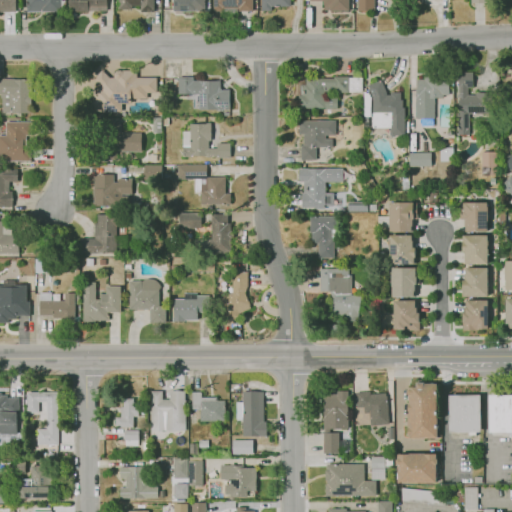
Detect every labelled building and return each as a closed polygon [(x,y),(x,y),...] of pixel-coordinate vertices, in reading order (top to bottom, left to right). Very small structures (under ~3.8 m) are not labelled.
[(0,12),(0,0),(16,0),(16,12),(0,12)] [(61,12),(42,12),(27,12),(27,9),(26,0),(61,0),(61,1),(65,0),(66,7),(61,7),(61,12)] [(88,12),(69,12),(69,0),(107,0),(107,11),(88,11),(88,12)] [(154,0),(154,12),(140,12),(140,6),(131,6),(131,9),(118,9),(118,0),(154,0)] [(173,11),(173,0),(204,0),(205,11),(173,11)] [(223,20),(213,20),(213,0),(252,0),(252,12),(237,12),(237,19),(223,19),(223,20)] [(271,11),(262,11),(262,0),(290,0),(290,6),(271,7),(271,11)] [(349,0),(349,11),(329,11),(329,10),(324,10),(324,5),(323,5),(323,1),(310,1),(310,0),(349,0)] [(374,0),(374,11),(358,11),(357,0),(374,0)] [(117,71),(137,70),(137,78),(157,78),(157,93),(147,93),(147,98),(131,99),(131,104),(122,104),(122,112),(93,112),(93,101),(96,101),(96,88),(100,88),(100,86),(93,79),(102,70),(110,78),(114,78),(114,74),(117,71)] [(337,109),(325,109),(325,108),(299,108),(299,96),(294,96),(294,85),(295,85),(295,78),(306,78),(306,79),(334,79),(334,77),(349,77),(349,78),(353,78),(353,72),(361,72),(361,77),(362,77),(362,93),(348,93),(334,93),(325,93),(325,98),(337,98),(337,109)] [(469,136),(465,136),(465,135),(458,135),(458,113),(458,88),(458,73),(472,73),(472,88),(467,88),(467,95),(475,95),(475,93),(493,93),(493,114),(469,114),(469,136)] [(230,110),(199,110),(199,95),(178,95),(178,77),(193,77),(193,81),(220,80),(220,87),(222,89),(229,89),(230,110)] [(12,113),(12,94),(0,94),(0,79),(30,79),(31,106),(29,106),(29,113),(12,113)] [(405,136),(390,136),(390,128),(372,128),(372,113),(373,113),(373,98),(368,85),(381,80),(386,93),(386,95),(390,95),(390,92),(401,92),(401,100),(402,100),(402,108),(404,108),(405,136)] [(434,119),(415,119),(415,90),(417,90),(417,80),(449,80),(449,95),(443,95),(443,99),(434,99),(434,119)] [(162,115),(153,115),(153,106),(162,106),(162,115)] [(161,132),(153,132),(153,118),(161,117),(161,132)] [(302,161),(301,145),(304,145),(303,134),(299,134),(298,121),(335,120),(335,136),(325,136),(325,139),(332,139),(332,147),(315,148),(316,160),(302,161)] [(117,161),(93,161),(94,121),(120,122),(120,133),(141,133),(141,152),(117,152),(117,161)] [(30,161),(0,161),(0,135),(6,135),(6,122),(32,122),(32,135),(26,135),(26,144),(30,144),(30,161)] [(218,158),(218,157),(207,157),(207,156),(192,156),(192,157),(182,157),(181,147),(183,147),(182,131),(190,131),(190,124),(206,124),(206,123),(210,123),(210,124),(211,124),(212,140),(211,140),(211,141),(208,141),(209,149),(217,148),(217,143),(230,143),(230,158),(218,158)] [(440,162),(440,148),(453,147),(453,161),(440,162)] [(409,167),(409,153),(430,152),(431,166),(409,167)] [(497,176),(482,176),(482,152),(497,152),(497,176)] [(161,180),(145,180),(144,165),(161,165),(161,180)] [(230,204),(200,205),(200,192),(195,192),(195,179),(177,179),(177,165),(206,165),(206,177),(225,177),(225,194),(230,194),(230,204)] [(325,209),(315,209),(315,208),(302,208),(302,193),(303,193),(304,182),(299,182),(299,168),(343,169),(343,182),(325,182),(325,193),(333,193),(333,207),(325,207),(325,209)] [(12,207),(0,207),(0,170),(5,170),(17,170),(17,181),(9,181),(9,191),(12,191),(12,207)] [(114,207),(94,206),(94,174),(114,174),(114,182),(118,182),(118,178),(132,178),(132,194),(122,194),(122,196),(114,196),(114,207)] [(511,195),(509,192),(507,192),(504,190),(504,188),(501,185),(510,176),(511,177),(511,176),(511,195)] [(367,212),(348,212),(348,202),(367,202),(367,212)] [(413,232),(390,232),(390,203),(417,202),(417,219),(412,219),(413,232)] [(487,232),(466,232),(466,226),(465,226),(465,219),(463,219),(460,219),(460,202),(487,202),(487,232)] [(180,229),(179,213),(201,213),(201,228),(180,229)] [(81,253),(81,238),(95,238),(94,223),(98,223),(98,215),(126,214),(127,226),(116,226),(116,230),(118,230),(118,237),(123,237),(124,246),(116,246),(117,253),(97,253),(81,253)] [(231,253),(196,253),(196,239),(211,239),(211,214),(228,214),(228,223),(231,224),(231,231),(233,231),(233,238),(231,238),(231,253)] [(318,258),(318,243),(314,243),(314,241),(312,241),(312,232),(310,232),(310,217),(339,217),(339,229),(340,229),(340,231),(338,231),(338,240),(333,240),(333,258),(318,258)] [(19,254),(0,253),(0,221),(2,221),(12,221),(11,235),(19,235),(19,254)] [(416,265),(390,265),(390,259),(389,259),(389,254),(390,254),(390,250),(389,250),(389,246),(390,246),(390,235),(412,235),(412,241),(413,241),(412,248),(415,248),(415,255),(416,255),(416,265)] [(488,264),(466,264),(466,259),(465,259),(465,252),(462,252),(462,242),(464,242),(464,235),(487,235),(487,241),(488,241),(488,245),(488,249),(488,254),(488,264)] [(139,257),(130,256),(130,249),(139,249),(139,257)] [(52,275),(47,275),(47,273),(35,273),(35,258),(53,258),(53,272),(52,272),(52,275)] [(415,297),(392,297),(392,287),(392,272),(392,267),(419,268),(419,285),(415,285),(415,297)] [(356,323),(343,321),(344,316),(330,313),(333,298),(330,292),(320,292),(320,268),(348,268),(348,275),(351,275),(351,295),(362,297),(356,323)] [(464,297),(464,291),(463,291),(462,280),(464,280),(464,276),(465,276),(465,273),(466,273),(466,268),(487,268),(487,296),(464,297)] [(244,293),(250,305),(249,305),(250,308),(238,314),(240,317),(228,323),(217,300),(232,292),(232,272),(247,272),(247,287),(244,293)] [(166,323),(150,323),(150,310),(129,309),(129,281),(142,281),(142,282),(144,280),(148,279),(152,278),(155,280),(158,282),(161,287),(159,290),(159,306),(166,306),(166,323)] [(95,323),(83,323),(83,282),(96,282),(96,300),(101,300),(101,294),(106,294),(106,286),(121,286),(120,312),(109,312),(109,320),(95,320),(95,323)] [(9,323),(0,323),(0,285),(5,285),(5,287),(14,287),(14,285),(26,285),(27,301),(30,301),(30,316),(16,316),(16,319),(17,319),(17,322),(9,322),(9,323)] [(61,321),(61,318),(54,318),(54,315),(47,315),(47,317),(42,317),(42,315),(40,315),(40,292),(52,292),(52,301),(65,301),(64,293),(75,293),(75,320),(61,321)] [(185,321),(174,321),(174,317),(174,299),(184,299),(184,293),(197,293),(197,295),(210,295),(210,312),(197,312),(197,320),(185,320),(185,321)] [(419,331),(405,331),(405,329),(394,329),(394,301),(415,300),(415,308),(417,308),(417,313),(419,313),(419,321),(419,331)] [(476,330),(462,331),(462,313),(465,313),(464,308),(467,308),(466,301),(488,300),(488,329),(476,329),(476,330)] [(407,438),(437,438),(437,387),(426,387),(426,384),(407,384),(407,438)] [(186,430),(151,430),(151,391),(162,391),(162,399),(169,399),(169,391),(185,391),(185,400),(186,400),(186,430)] [(348,454),(323,454),(323,433),(325,433),(325,429),(324,429),(323,402),(323,393),(337,393),(337,391),(348,391),(348,428),(343,428),(343,432),(339,432),(339,445),(348,445),(348,454)] [(370,425),(369,413),(364,413),(364,407),(357,407),(356,392),(370,391),(370,393),(386,392),(389,423),(370,425)] [(1,434),(1,432),(0,432),(0,392),(2,392),(2,395),(7,395),(7,398),(13,398),(19,398),(19,412),(17,412),(17,434),(1,434)] [(58,445),(38,445),(38,429),(47,429),(47,420),(47,416),(46,416),(46,409),(47,409),(47,401),(39,401),(39,413),(36,413),(36,414),(28,414),(28,413),(27,392),(58,392),(58,406),(59,406),(59,408),(58,408),(58,445)] [(225,421),(201,421),(200,409),(192,409),(192,392),(204,392),(204,398),(225,398),(225,421)] [(267,438),(264,438),(264,436),(260,436),(243,436),(243,420),(236,420),(236,402),(243,402),(243,394),(241,394),(241,392),(263,392),(263,404),(266,404),(266,407),(263,407),(263,420),(267,420),(267,438)] [(450,433),(449,396),(480,395),(481,432),(450,433)] [(511,433),(489,433),(489,395),(511,395),(511,433)] [(133,427),(115,427),(115,417),(120,417),(120,407),(123,407),(123,398),(134,398),(134,407),(138,407),(138,416),(134,416),(133,427)] [(138,446),(126,446),(125,440),(125,430),(139,430),(139,440),(138,440),(138,446)] [(199,448),(199,440),(209,440),(209,447),(199,448)] [(253,454),(232,454),(232,440),(253,440),(253,454)] [(397,483),(436,482),(436,453),(396,453),(397,483)] [(371,480),(371,457),(385,456),(385,459),(392,459),(393,468),(385,468),(385,479),(371,480)] [(202,486),(189,485),(189,457),(202,457),(202,461),(202,486)] [(188,478),(174,478),(174,458),(188,458),(188,478)] [(26,473),(17,473),(17,461),(26,462),(26,473)] [(376,495),(325,496),(325,484),(327,484),(326,480),(325,480),(325,470),(326,470),(326,464),(364,463),(364,481),(376,480),(376,495)] [(247,497),(230,497),(230,494),(225,494),(225,484),(230,484),(230,479),(220,479),(220,465),(230,465),(230,464),(233,464),(233,465),(244,465),(244,467),(256,467),(256,479),(257,479),(257,491),(247,491),(247,497)] [(49,497),(20,497),(20,486),(30,486),(30,482),(31,482),(31,466),(48,466),(48,474),(52,474),(52,489),(49,489),(49,497)] [(158,498),(121,498),(121,488),(126,488),(126,480),(127,480),(127,478),(120,478),(120,474),(119,474),(119,470),(121,470),(120,467),(149,466),(149,487),(158,487),(158,498)] [(174,498),(174,484),(188,483),(188,498),(174,498)] [(465,510),(464,488),(477,487),(478,510),(465,510)] [(445,506),(402,501),(401,488),(444,493),(445,506)] [(462,503),(457,503),(456,500),(454,501),(453,499),(456,498),(456,494),(463,494),(463,501),(462,501),(462,503)] [(392,511),(378,511),(378,501),(392,501),(392,511)] [(206,511),(191,511),(191,502),(206,503),(206,511)] [(186,511),(187,503),(173,503),(172,511),(186,511)]
